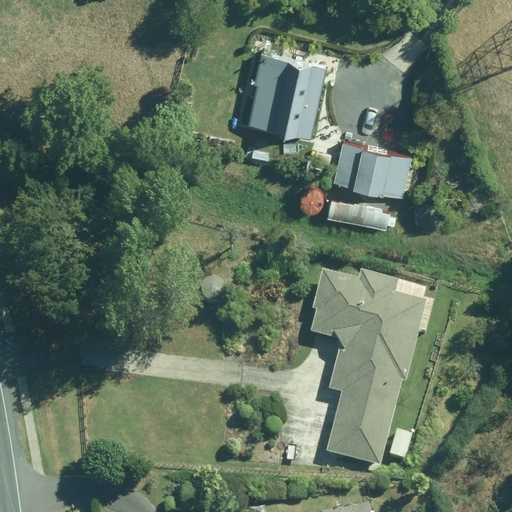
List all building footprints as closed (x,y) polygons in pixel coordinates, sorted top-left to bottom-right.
[(321,62),(258,51),(244,123),(307,135),(321,62)] [(412,154),(337,139),(328,179),(404,195),(412,154)] [(436,199),(418,195),(412,223),(431,227),(436,199)] [(392,210),(327,196),(323,217),(387,231),(392,210)] [(307,338),(332,343),(336,354),(327,395),(337,397),(323,458),(379,471),(399,382),(406,383),(424,306),(397,299),(400,286),(358,276),(356,285),(317,276),(309,313),(312,314),(307,338)] [(414,436),(394,430),(386,458),(406,464),(414,436)]
